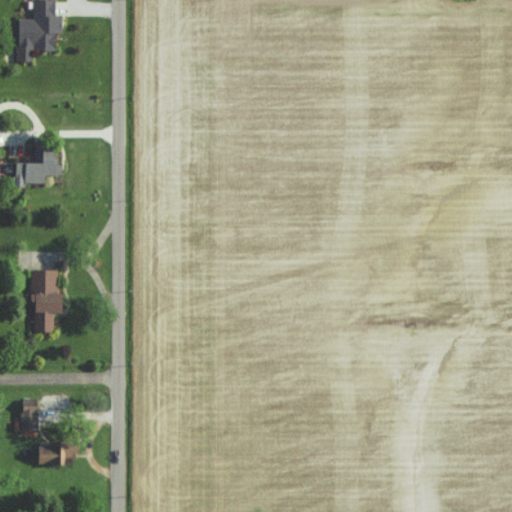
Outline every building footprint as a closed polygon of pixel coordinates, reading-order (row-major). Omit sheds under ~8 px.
[(16,19),(16,61),(29,61),(29,51),(53,51),(53,34),(59,34),(59,16),(53,16),(52,0),(31,0),(31,19),(16,19)] [(33,163),(12,163),(12,187),(23,187),(23,183),(43,183),(43,175),(57,175),(57,158),(49,158),(49,146),(33,146),(33,163)] [(31,331),(51,331),(51,312),(60,312),(60,294),(54,294),(54,269),(29,269),(28,301),(31,301),(31,331)] [(35,398),(19,398),(19,431),(35,431),(35,398)] [(36,463),(73,462),(73,442),(35,443),(36,463)]
